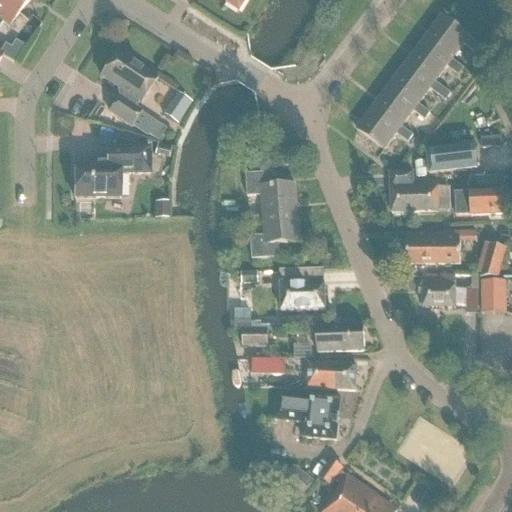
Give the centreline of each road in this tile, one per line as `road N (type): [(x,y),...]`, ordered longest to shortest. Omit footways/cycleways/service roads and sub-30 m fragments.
road 1 (residential): [(397,358),(316,150),(311,118)]
road 2 (residential): [(23,205),(26,100),(95,0)]
road 3 (residential): [(311,118),(123,0)]
road 4 (residential): [(311,118),(394,0)]
road 5 (residential): [(511,442),(422,390),(397,358)]
